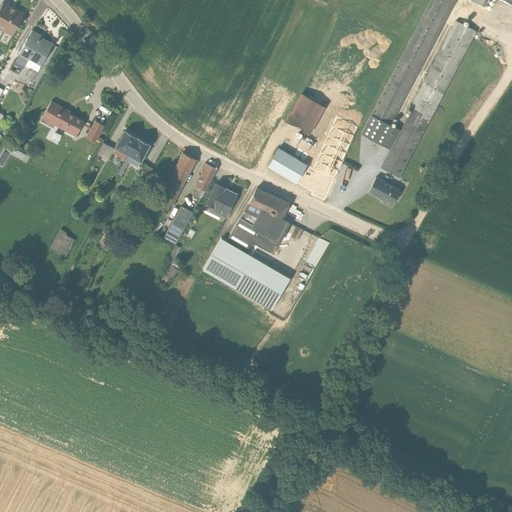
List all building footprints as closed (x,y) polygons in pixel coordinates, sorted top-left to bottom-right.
[(24,12),(2,0),(0,5),(0,27),(11,34),(24,12)] [(428,0),(369,112),(389,123),(453,0),(428,0)] [(443,91),(475,30),(455,19),(408,106),(410,107),(399,128),(389,147),(380,166),(398,176),(443,91)] [(28,66),(29,65),(37,69),(52,41),(40,34),(41,33),(32,28),(13,62),(22,67),(24,64),(28,66)] [(16,56),(19,50),(13,47),(10,53),(16,56)] [(309,74),(286,118),(323,137),(331,122),(320,116),(327,103),(319,99),(327,83),(309,74)] [(339,81),(326,103),(337,110),(350,87),(339,81)] [(51,98),(40,119),(52,126),(54,123),(75,134),(83,119),(69,111),(70,109),(51,98)] [(389,123),(369,112),(359,132),(389,147),(399,128),(389,123)] [(334,117),(311,167),(305,165),(306,162),(277,147),(266,165),(265,166),(267,166),(268,165),(311,191),(310,194),(323,199),(356,126),(334,117)] [(104,123),(94,118),(85,135),(94,140),(104,123)] [(124,158),(137,136),(123,128),(113,146),(102,140),(90,163),(93,164),(99,154),(108,159),(113,151),(124,158)] [(116,172),(120,174),(128,160),(136,164),(139,160),(140,161),(149,143),(137,136),(124,158),(116,172)] [(172,200),(194,157),(182,151),(162,195),(172,200)] [(203,189),(215,166),(205,161),(194,184),(196,185),(191,194),(198,197),(203,188),(203,189)] [(151,168),(145,164),(133,186),(138,189),(151,168)] [(394,197),(397,198),(401,190),(398,188),(399,188),(375,175),(367,190),(383,199),(383,201),(390,204),(394,197)] [(202,209),(222,220),(236,192),(215,181),(205,201),(205,202),(202,209)] [(281,215),(288,201),(256,186),(226,238),(244,250),(251,239),(273,252),(289,220),(289,219),(281,215)] [(170,201),(162,196),(156,207),(165,211),(170,201)] [(192,210),(180,204),(163,235),(175,242),(192,210)] [(66,253),(76,233),(59,226),(50,246),(66,253)] [(195,228),(189,226),(186,233),(191,236),(195,228)] [(201,267),(270,307),(289,275),(244,250),(226,238),(220,236),(201,267)] [(174,256),(179,245),(175,243),(156,277),(164,282),(166,280),(169,281),(181,260),(174,256)] [(75,283),(85,287),(90,275),(80,271),(75,283)]
